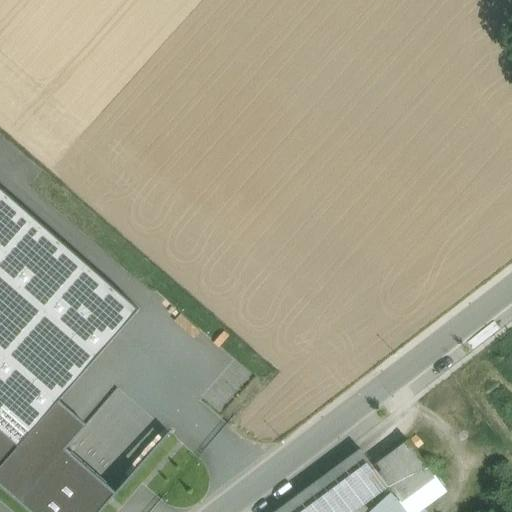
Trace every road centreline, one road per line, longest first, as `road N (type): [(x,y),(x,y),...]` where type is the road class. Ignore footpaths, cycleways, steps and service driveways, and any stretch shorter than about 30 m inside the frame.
road 1 (residential): [(223,511),(384,387)]
road 2 (unclassified): [(384,387),(511,294)]
